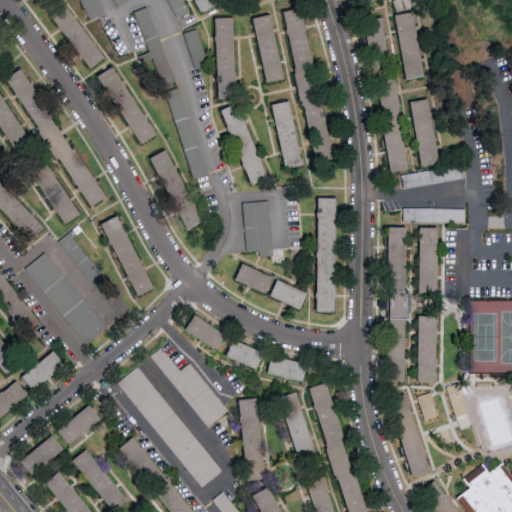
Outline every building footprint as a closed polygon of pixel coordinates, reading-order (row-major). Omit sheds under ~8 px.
[(101,15),(94,0),(80,0),(88,20),(101,15)] [(183,0),(168,0),(178,16),(189,10),(183,0)] [(220,6),(217,0),(196,0),(202,14),(220,6)] [(93,68),(108,57),(70,3),(55,14),(93,68)] [(288,12),(311,134),(329,131),(307,8),(288,12)] [(408,78),(427,76),(419,12),(400,15),(408,78)] [(288,78),(275,15),(257,19),(270,82),(288,78)] [(218,19),(221,98),(240,97),(237,18),(218,19)] [(207,64),(199,29),(186,32),(194,67),(207,64)] [(0,54),(8,48),(0,36),(0,54)] [(159,135),(118,65),(102,74),(142,144),(159,135)] [(91,208),(106,198),(28,66),(12,75),(91,208)] [(0,84),(0,121),(17,151),(34,142),(0,84)] [(413,101),(425,166),(443,163),(432,97),(413,101)] [(294,100),(275,103),(288,167),(306,164),(294,100)] [(227,107),(251,185),(270,179),(245,102),(227,107)] [(387,126),(392,170),(411,168),(406,124),(387,126)] [(316,139),(317,155),(335,154),(334,138),(316,139)] [(154,156),(185,230),(204,223),(172,148),(154,156)] [(407,188),(463,179),(461,165),(404,174),(407,188)] [(34,233),(44,224),(8,184),(0,191),(0,202),(19,223),(23,220),(34,233)] [(341,197),(322,197),(320,311),(339,311),(341,197)] [(245,252),(259,251),(260,256),(273,256),(270,201),(243,202),(245,252)] [(404,221),(420,222),(421,208),(404,207),(404,221)] [(449,215),(449,221),(464,222),(465,209),(454,209),(454,215),(449,215)] [(157,288),(122,214),(102,224),(137,297),(157,288)] [(409,317),(410,226),(391,226),(390,317),(409,317)] [(422,293),(440,293),(441,227),(422,226),(422,293)] [(101,277),(71,232),(60,240),(90,285),(101,277)] [(26,268),(84,346),(105,330),(47,252),(26,268)] [(276,276),(247,262),(239,279),(268,293),(276,276)] [(17,290),(0,267),(0,298),(2,301),(17,290)] [(303,309),(311,291),(282,278),(274,296),(303,309)] [(220,348),(229,332),(198,314),(189,330),(220,348)] [(421,381),(440,381),(441,316),(422,315),(421,381)] [(261,368),(267,350),(237,339),(230,357),(261,368)] [(191,362),(179,371),(162,347),(151,354),(205,428),(227,412),(191,362)] [(22,379),(34,393),(68,363),(55,349),(22,379)] [(307,381),(311,364),(271,353),(266,371),(307,381)] [(221,472),(137,366),(117,382),(200,488),(221,472)] [(0,420),(31,394),(19,380),(0,395),(0,420)] [(369,511),(333,381),(315,386),(350,511),(369,511)] [(467,414),(462,383),(448,386),(454,416),(467,414)] [(424,420),(438,417),(432,392),(418,396),(424,420)] [(242,399),(247,458),(265,456),(260,397),(242,399)] [(73,443),(104,418),(92,404),(62,429),(73,443)] [(287,413),(301,457),(319,451),(305,407),(287,413)] [(433,472),(414,409),(397,414),(416,477),(433,472)] [(25,460),(37,474),(67,448),(54,434),(25,460)] [(124,446),(142,475),(158,466),(139,436),(124,446)] [(77,458),(114,511),(120,511),(131,504),(92,448),(77,458)] [(268,479),(268,458),(247,458),(247,479),(268,479)] [(469,511),(511,511),(511,480),(501,465),(492,472),(485,462),(466,476),(474,487),(459,497),(469,511)] [(97,511),(64,470),(50,481),(73,511),(97,511)] [(258,493),(266,511),(287,511),(275,485),(258,493)] [(199,511),(175,486),(161,500),(172,511),(199,511)] [(221,511),(238,511),(222,491),(212,499),(221,511)] [(338,511),(332,494),(315,500),(319,511),(338,511)]
